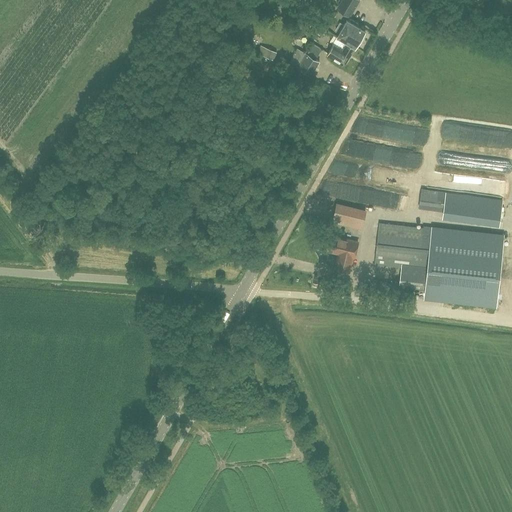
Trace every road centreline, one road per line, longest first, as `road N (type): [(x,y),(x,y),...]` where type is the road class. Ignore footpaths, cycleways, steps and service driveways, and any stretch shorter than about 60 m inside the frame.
road 1 (tertiary): [(243,292),(412,0)]
road 2 (tertiary): [(118,511),(243,292)]
road 3 (unclassified): [(243,292),(0,273)]
road 4 (track): [(511,321),(377,305)]
